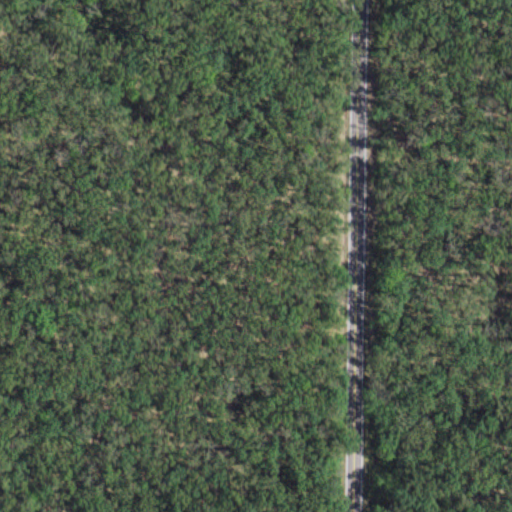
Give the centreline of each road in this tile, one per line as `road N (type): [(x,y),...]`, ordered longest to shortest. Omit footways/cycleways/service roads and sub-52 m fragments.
road 1 (tertiary): [(347,511),(355,0)]
road 2 (track): [(511,168),(352,165)]
